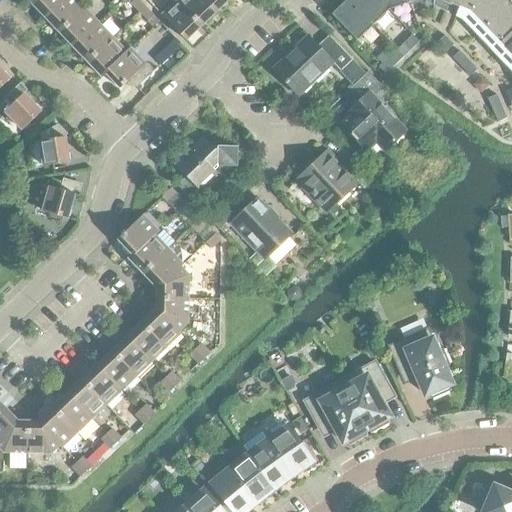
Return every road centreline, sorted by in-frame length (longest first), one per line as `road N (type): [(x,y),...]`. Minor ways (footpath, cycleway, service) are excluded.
road 1 (unknown): [(102,209),(152,256),(152,296),(57,401),(34,403),(0,374)]
road 2 (residential): [(0,332),(92,235),(122,156)]
road 3 (residential): [(324,511),(346,487),(407,456),(511,438)]
road 4 (residential): [(122,156),(114,123),(75,87),(30,70),(0,42)]
